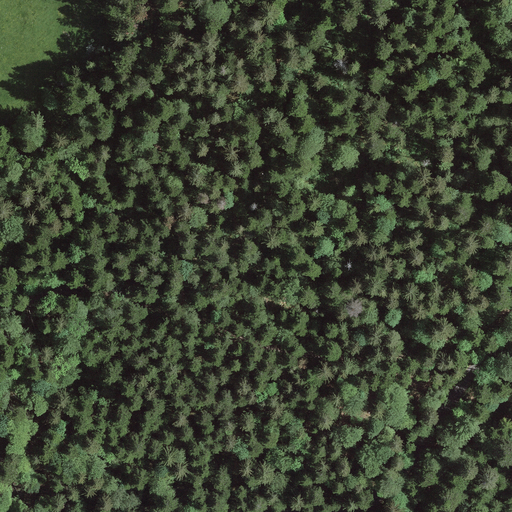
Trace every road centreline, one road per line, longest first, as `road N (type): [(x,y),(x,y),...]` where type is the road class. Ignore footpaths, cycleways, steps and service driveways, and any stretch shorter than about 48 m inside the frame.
road 1 (track): [(0,323),(54,288),(80,284),(299,353),(395,356),(511,311)]
road 2 (unclassified): [(296,511),(372,502),(477,365),(511,336)]
road 3 (track): [(363,98),(511,24)]
road 4 (track): [(406,511),(471,429),(511,400)]
